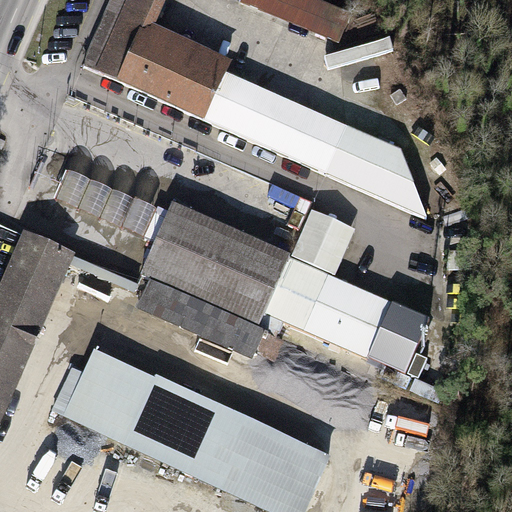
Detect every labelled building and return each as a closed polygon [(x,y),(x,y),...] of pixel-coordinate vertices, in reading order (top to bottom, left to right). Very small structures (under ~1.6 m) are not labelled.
[(165,0),(109,0),(78,69),(199,123),(221,76),(224,67),(150,34),(165,0)] [(229,0),(237,3),(235,9),(329,47),(338,15),(308,3),(309,0),(229,0)] [(390,154),(221,76),(199,123),(416,225),(390,154)] [(287,259),(170,208),(138,282),(256,332),(261,318),(286,263),(287,259)] [(0,421),(68,260),(18,239),(0,283),(0,421)] [(286,263),(261,318),(361,363),(386,308),(286,263)] [(304,511),(328,462),(94,354),(63,421),(261,511),(304,511)]
